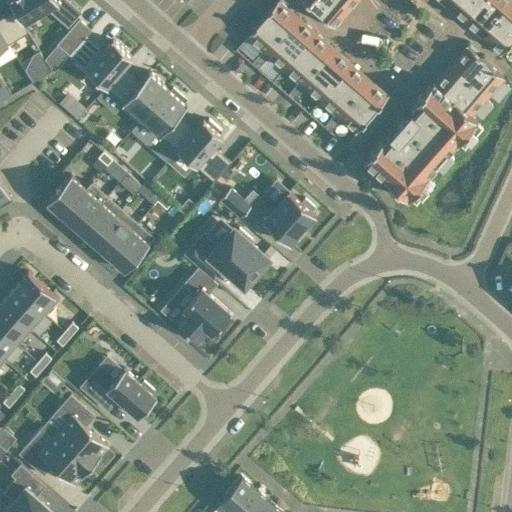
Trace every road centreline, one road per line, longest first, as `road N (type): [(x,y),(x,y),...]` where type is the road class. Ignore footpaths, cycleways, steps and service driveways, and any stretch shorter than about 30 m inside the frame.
road 1 (residential): [(135,0),(358,195),(378,219),(386,259)]
road 2 (residential): [(228,402),(24,228)]
road 3 (residential): [(386,259),(353,270),(321,295),(228,402)]
road 4 (residential): [(228,402),(133,511)]
